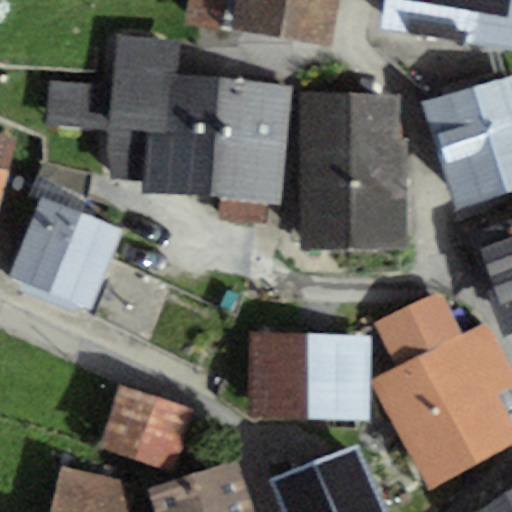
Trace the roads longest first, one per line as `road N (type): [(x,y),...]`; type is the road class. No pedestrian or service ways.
road 1 (residential): [(365,0),(360,38),(408,85),(445,275),(511,394)]
road 2 (residential): [(271,511),(240,435),(216,407),(0,308)]
